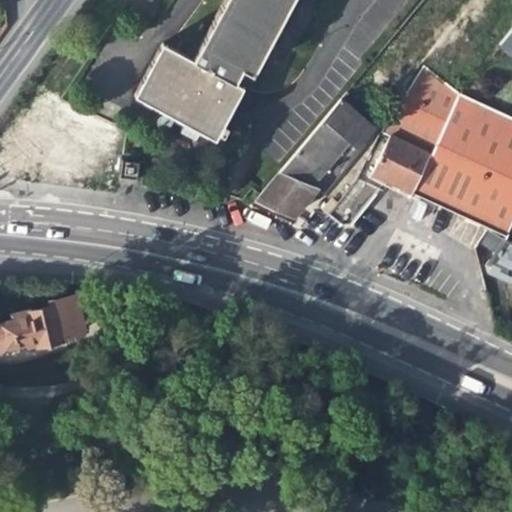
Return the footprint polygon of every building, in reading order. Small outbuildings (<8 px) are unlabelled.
[(214,138),(216,133),(222,124),(242,86),(234,81),(241,68),(252,73),(291,0),(222,0),(206,30),(201,40),(191,58),(162,42),(133,95),(214,138)] [(410,190),(457,91),(422,65),(380,131),(388,134),(369,178),(387,187),(407,196),(410,190)] [(511,215),(511,117),(457,91),(410,190),(424,196),(504,233),(511,215)] [(42,97),(33,109),(74,140),(82,127),(42,97)] [(339,98),(255,198),(276,208),(292,215),(315,187),(322,185),(372,125),(339,98)] [(227,127),(222,124),(216,133),(222,136),(227,127)] [(356,178),(327,214),(343,225),(350,224),(377,190),(356,178)] [(511,242),(502,238),(484,263),(487,269),(511,281),(511,242)] [(0,350),(36,342),(37,346),(60,340),(60,337),(83,331),(76,296),(48,303),(50,313),(32,318),(31,315),(12,319),(13,325),(0,328),(0,350)]
